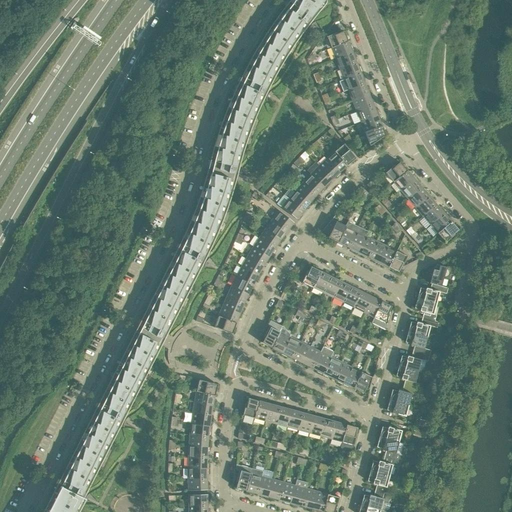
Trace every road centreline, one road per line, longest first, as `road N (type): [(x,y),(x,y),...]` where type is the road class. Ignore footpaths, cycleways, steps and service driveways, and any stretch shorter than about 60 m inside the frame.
road 1 (residential): [(21,511),(171,218),(217,81),(264,0)]
road 2 (primary): [(0,324),(81,157),(172,0)]
road 3 (primary): [(0,227),(147,0)]
road 4 (residential): [(223,503),(224,439),(238,383),(374,416)]
road 5 (residential): [(406,294),(415,267),(474,230),(403,141)]
road 6 (primary): [(117,0),(0,174)]
road 7 (track): [(483,322),(432,511)]
road 8 (residential): [(403,141),(346,0)]
road 9 (residential): [(403,141),(341,192),(299,241)]
road 10 (residential): [(374,416),(247,347)]
road 11 (residential): [(423,131),(366,0)]
road 12 (primary): [(83,0),(0,109)]
road 13 (residential): [(511,222),(442,163),(423,131)]
road 14 (residential): [(374,416),(406,294)]
